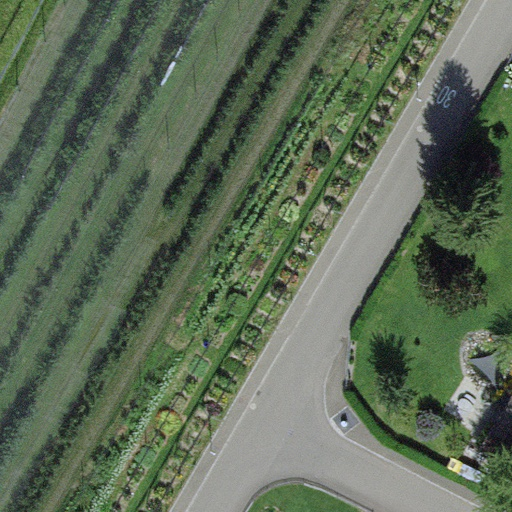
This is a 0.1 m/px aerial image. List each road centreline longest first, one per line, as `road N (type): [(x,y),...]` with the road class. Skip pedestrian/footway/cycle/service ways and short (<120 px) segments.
road 1 (residential): [(267,429),(511,12)]
road 2 (residential): [(430,511),(267,429)]
